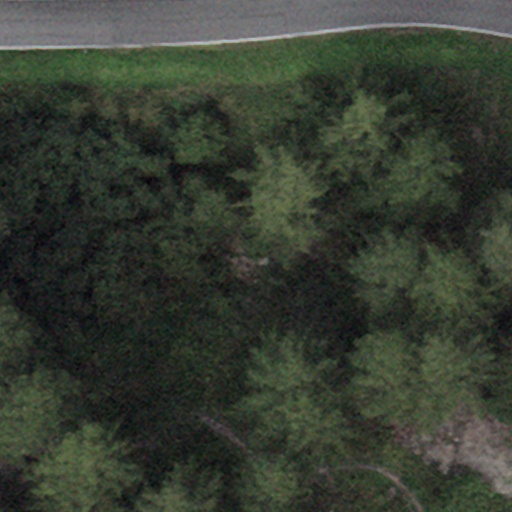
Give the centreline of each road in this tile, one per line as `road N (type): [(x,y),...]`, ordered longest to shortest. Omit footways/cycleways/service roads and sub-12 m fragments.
road 1 (tertiary): [(0,24),(237,22),(375,0)]
road 2 (tertiary): [(384,0),(511,7)]
